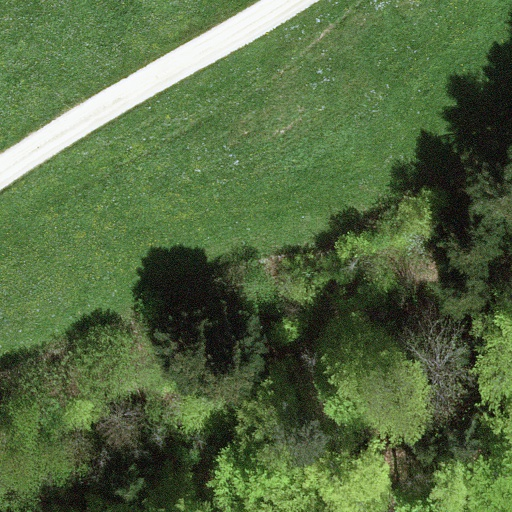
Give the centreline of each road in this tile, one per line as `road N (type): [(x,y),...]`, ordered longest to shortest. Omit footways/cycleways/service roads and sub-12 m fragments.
road 1 (track): [(0,168),(125,86),(281,0)]
road 2 (track): [(274,4),(336,45),(423,65),(511,44)]
